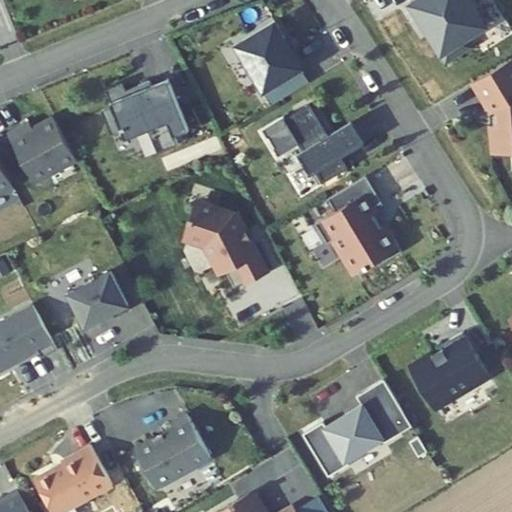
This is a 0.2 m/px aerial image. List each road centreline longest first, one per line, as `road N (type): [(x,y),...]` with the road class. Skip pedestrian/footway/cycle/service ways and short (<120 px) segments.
road 1 (residential): [(331,0),(463,204),(472,243),(459,270),(300,365),(154,359),(0,434)]
road 2 (residential): [(0,80),(197,0)]
